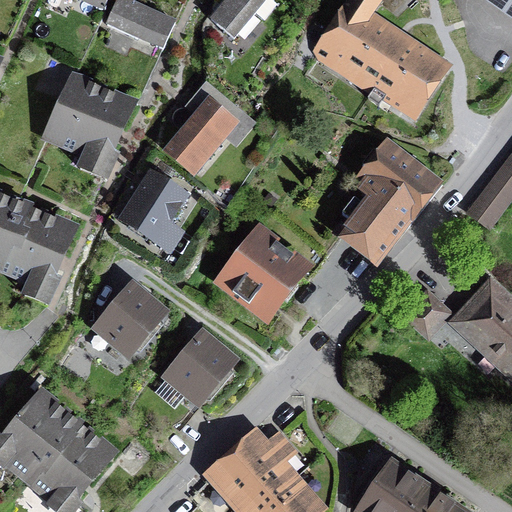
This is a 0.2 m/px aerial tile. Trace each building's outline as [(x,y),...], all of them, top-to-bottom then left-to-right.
[(107,0),(75,0),(77,1),(77,0),(85,0),(97,5),(96,9),(102,12),(107,0)] [(175,24),(123,0),(118,0),(107,25),(137,39),(139,36),(158,44),(156,48),(163,51),(175,24)] [(227,0),(211,20),(234,39),(255,14),(252,11),(261,0),(227,0)] [(379,1),(376,0),(354,0),(321,49),(415,112),(442,72),(366,21),(379,1)] [(511,0),(491,0),(511,14),(511,0)] [(132,107),(74,80),(47,138),(86,156),(80,170),(106,182),(116,159),(110,156),(132,107)] [(219,95),(170,153),(193,172),(242,114),(219,95)] [(432,187),(387,152),(366,179),(368,180),(360,191),(370,199),(342,234),(375,259),(432,187)] [(511,198),(511,164),(472,217),(488,229),(511,198)] [(185,198),(151,176),(122,221),(157,242),(171,221),(177,220),(181,214),(179,207),(185,198)] [(73,232),(0,199),(0,324),(2,326),(26,298),(47,307),(57,284),(51,281),(73,232)] [(306,269),(260,233),(228,273),(230,274),(221,285),(267,321),(283,300),(273,293),(284,279),(292,286),(306,269)] [(511,307),(490,287),(456,324),(511,376),(511,307)] [(163,314),(133,288),(97,330),(128,356),(163,314)] [(406,318),(429,340),(451,317),(428,295),(406,318)] [(233,363),(203,337),(167,379),(198,405),(233,363)] [(112,456),(42,397),(0,447),(0,451),(10,459),(7,463),(53,502),(56,498),(68,508),(112,456)] [(154,411),(176,430),(187,418),(165,398),(154,411)] [(259,452),(252,443),(217,473),(251,511),(310,511),(312,511),(288,485),(294,480),(288,473),(283,478),(276,471),(296,454),(279,435),(259,452)] [(461,511),(390,464),(357,511),(461,511)]
